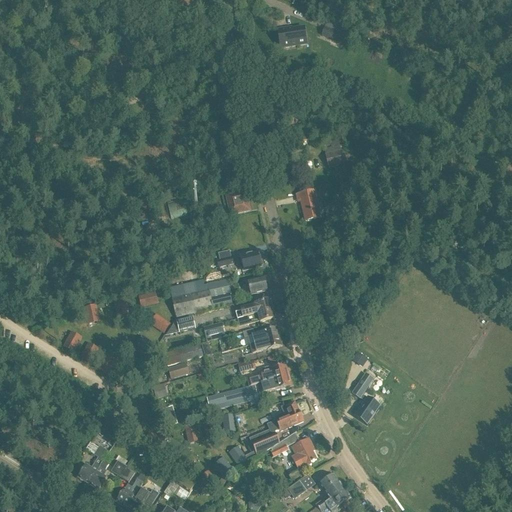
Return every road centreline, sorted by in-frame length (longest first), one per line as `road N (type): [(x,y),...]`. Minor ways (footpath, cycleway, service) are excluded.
road 1 (residential): [(387,511),(338,445),(299,353),(250,138),(229,0)]
road 2 (track): [(299,353),(350,333),(451,189),(465,147),(479,136),(511,141)]
road 3 (track): [(232,44),(249,59),(465,147),(511,177)]
road 4 (track): [(232,44),(0,180)]
road 5 (unknown): [(0,31),(13,40),(69,32),(96,14),(140,16),(206,51),(232,44)]
road 6 (track): [(32,161),(205,271)]
